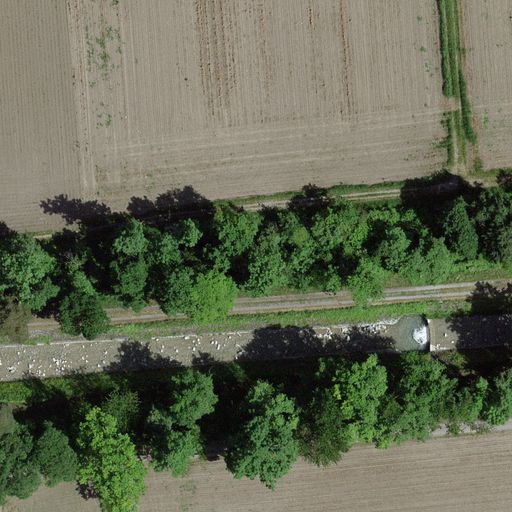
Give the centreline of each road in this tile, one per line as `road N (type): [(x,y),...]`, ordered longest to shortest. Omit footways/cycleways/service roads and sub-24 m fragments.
road 1 (track): [(0,244),(511,182)]
road 2 (track): [(511,421),(0,476)]
road 3 (track): [(511,373),(0,415)]
road 4 (track): [(511,288),(0,326)]
road 5 (track): [(460,188),(447,0)]
